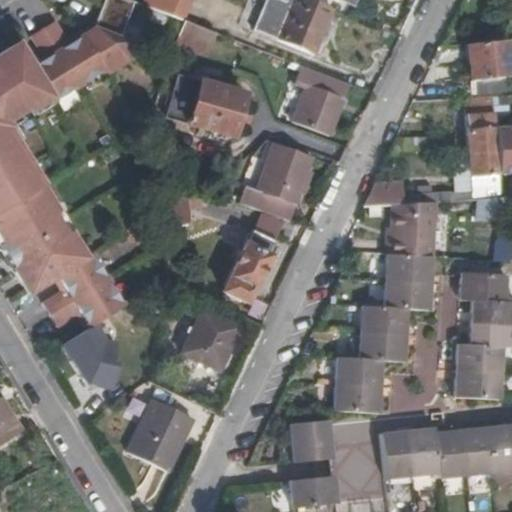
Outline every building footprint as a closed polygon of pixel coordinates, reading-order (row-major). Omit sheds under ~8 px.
[(131,0),(101,0),(90,30),(64,46),(50,23),(27,38),(41,61),(27,70),(12,46),(0,53),(0,254),(11,271),(15,269),(29,292),(54,277),(63,291),(41,305),(55,328),(78,314),(87,329),(99,322),(121,308),(88,255),(82,259),(67,234),(63,237),(49,215),(53,212),(38,188),(35,190),(21,168),(24,166),(9,141),(6,143),(0,134),(0,123),(22,110),(24,114),(46,100),(48,104),(100,72),(102,75),(122,62),(128,45),(120,42),(136,2),(131,0)] [(188,0),(161,0),(158,9),(181,18),(188,0)] [(331,9),(310,0),(292,0),(275,39),(311,55),(331,9)] [(176,35),(174,42),(204,54),(212,32),(181,20),(176,35)] [(500,40),(468,44),(472,79),(504,75),(509,74),(506,39),(500,40)] [(323,136),(344,83),(298,66),(290,84),(300,89),(287,123),(323,136)] [(164,116),(231,135),(243,93),(176,74),(164,116)] [(504,75),(472,79),(473,91),(505,88),(504,75)] [(511,93),(489,95),(490,101),(490,107),(511,105),(511,93)] [(490,107),(490,101),(463,103),(466,152),(493,151),(492,128),(490,107)] [(511,127),(492,128),(493,151),(495,196),(495,197),(511,196),(511,127)] [(393,138),(385,155),(433,153),(433,138),(393,138)] [(238,205),(286,221),(296,194),(304,175),(309,160),(271,147),(254,193),(243,190),(238,205)] [(493,151),(466,152),(469,191),(436,193),(436,194),(408,197),(408,203),(473,199),(495,197),(495,196),(493,151)] [(304,175),(296,194),(300,196),(308,176),(304,175)] [(371,184),(361,205),(400,203),(399,182),(371,184)] [(188,197),(158,194),(159,212),(186,215),(188,197)] [(511,196),(495,197),(493,214),(511,213),(511,196)] [(495,197),(473,199),(472,220),(492,218),(493,214),(495,197)] [(379,238),(379,253),(381,254),(425,256),(427,256),(429,214),(386,212),(384,238),(379,238)] [(221,291),(244,301),(250,290),(251,290),(268,255),(267,255),(273,241),(250,229),(221,291)] [(511,229),(490,231),(485,260),(485,263),(511,260),(511,229)] [(425,256),(381,254),(379,280),(424,283),(425,256)] [(453,298),(467,299),(496,302),(498,276),(455,272),(453,298)] [(424,283),(379,280),(378,305),(400,306),(423,308),(424,283)] [(467,299),(465,321),(507,325),(510,303),(496,302),(467,299)] [(400,306),(378,305),(356,303),(355,332),(399,334),(400,306)] [(180,351),(216,368),(236,326),(200,309),(180,351)] [(465,321),(463,345),(494,348),(506,349),(507,325),(465,321)] [(93,329),(59,348),(84,388),(107,395),(113,366),(109,366),(114,344),(103,343),(93,329)] [(398,360),(399,334),(355,332),(353,356),(375,358),(398,360)] [(451,345),(449,370),(492,374),(494,348),(463,345),(451,345)] [(373,385),(375,358),(353,356),(330,355),(328,382),(373,385)] [(492,374),(449,370),(447,398),(490,400),(492,374)] [(373,385),(328,382),(327,409),(372,411),(373,385)] [(124,453),(166,472),(191,419),(151,400),(124,453)] [(0,446),(18,435),(0,406),(0,446)] [(283,422),(287,461),(325,457),(322,418),(283,422)] [(509,470),(509,465),(505,426),(479,428),(483,473),(509,470)] [(403,477),(430,474),(426,433),(426,428),(400,431),(403,477)] [(458,476),(483,473),(479,428),(454,431),(458,476)] [(378,479),(403,477),(400,431),(374,434),(378,479)] [(431,478),(458,476),(454,431),(426,433),(430,474),(431,478)] [(15,495),(24,511),(47,511),(69,501),(53,474),(15,495)] [(285,507),(291,506),(330,502),(327,474),(283,478),(285,507)] [(387,511),(406,510),(404,481),(385,482),(387,511)] [(8,511),(6,486),(0,490),(0,511),(8,511)] [(291,506),(291,511),(330,511),(330,502),(291,506)]
